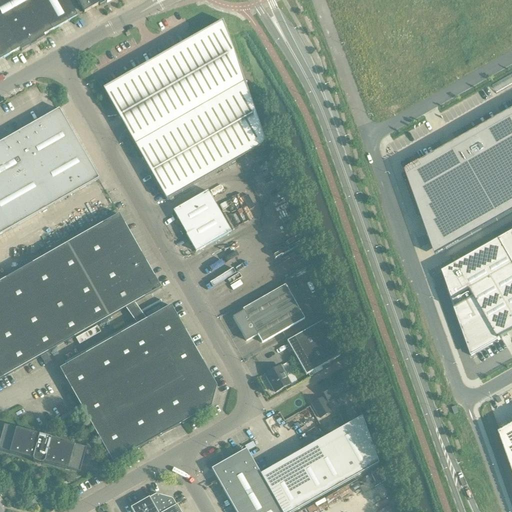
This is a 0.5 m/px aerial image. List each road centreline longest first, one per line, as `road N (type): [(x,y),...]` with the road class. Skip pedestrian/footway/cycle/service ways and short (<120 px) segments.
road 1 (unclassified): [(174,457),(240,421),(249,393),(59,58)]
road 2 (tertiary): [(452,475),(296,60)]
road 3 (unclassified): [(464,401),(373,139)]
road 4 (unclassified): [(373,139),(511,56)]
road 5 (unclassified): [(324,9),(373,139)]
